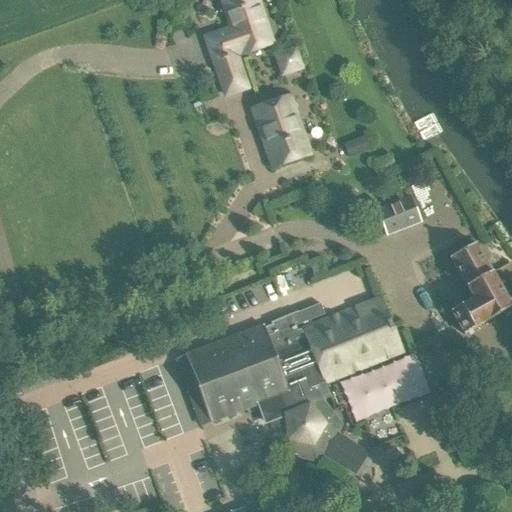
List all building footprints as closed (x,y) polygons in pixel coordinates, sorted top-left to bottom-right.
[(214,62),(236,55),(271,43),(257,0),(223,0),(233,28),(206,37),(214,62)] [(286,51),(266,58),(273,78),(293,71),(286,51)] [(225,95),(246,88),(236,55),(214,62),(225,95)] [(298,122),(290,97),(252,110),(271,166),(305,155),(294,123),(298,122)] [(371,151),(365,136),(343,144),(349,159),(371,151)] [(386,236),(389,235),(421,222),(410,196),(376,209),(386,236)] [(509,301),(476,243),(450,258),(469,293),(472,299),(451,311),(464,334),(511,307),(511,303),(510,300),(509,301)] [(319,261),(310,264),(315,276),(324,273),(319,261)] [(404,354),(380,297),(297,331),(295,326),(290,314),(270,323),(271,325),(264,328),(264,326),(245,332),(184,355),(210,423),(269,401),(274,414),(270,414),(272,451),(317,463),(343,424),(324,400),(318,386),(324,383),(325,385),(387,360),(388,361),(404,354)] [(290,314),(295,326),(325,315),(320,303),(298,312),(298,311),(290,314)] [(413,349),(412,388),(431,388),(432,350),(413,349)]
